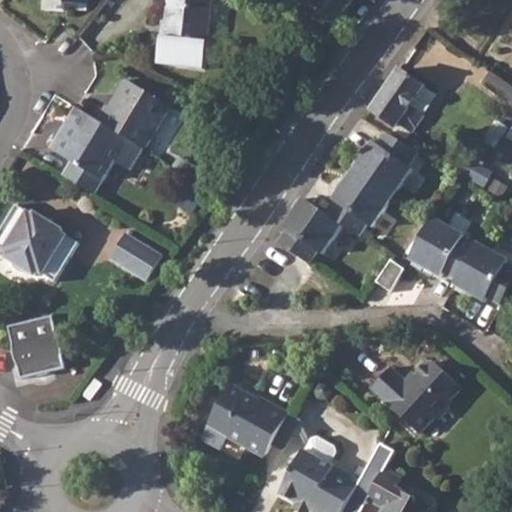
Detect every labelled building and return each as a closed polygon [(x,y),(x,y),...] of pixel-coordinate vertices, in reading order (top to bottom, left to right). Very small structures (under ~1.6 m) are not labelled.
[(45,0),(45,10),(65,11),(65,5),(88,5),(87,0),(45,0)] [(215,0),(170,0),(167,36),(161,35),(157,66),(206,72),(215,0)] [(313,0),(310,5),(336,23),(353,0),(313,0)] [(400,69),(372,110),(396,126),(400,123),(414,132),(426,115),(424,114),(437,94),(425,86),(425,85),(400,69)] [(511,84),(492,70),(483,83),(511,103),(511,84)] [(103,106),(94,121),(141,149),(142,150),(168,108),(126,82),(108,109),(103,106)] [(68,162),(60,176),(92,195),(112,162),(127,171),(141,149),(94,121),(73,108),(49,149),(68,162)] [(379,146),(374,144),(354,173),(394,201),(414,172),(410,169),(420,154),(387,134),(379,146)] [(361,239),(369,227),(373,230),(394,201),(354,173),(333,201),(338,204),(329,217),(361,239)] [(311,266),(320,254),(323,256),(344,227),(305,200),(284,229),(288,232),(279,244),(311,266)] [(14,207),(0,229),(0,250),(6,254),(4,260),(10,263),(10,266),(12,270),(15,273),(19,275),(25,276),(28,275),(33,277),(36,272),(53,282),(75,245),(60,235),(61,231),(33,213),(30,217),(14,207)] [(436,219),(412,261),(442,279),(444,274),(458,282),(477,248),(463,241),(466,237),(436,219)] [(123,234),(108,260),(143,282),(159,256),(123,234)] [(479,245),(477,248),(456,287),(486,304),(488,300),(501,307),(511,288),(511,269),(507,266),(510,262),(479,245)] [(378,283),(393,294),(407,271),(393,262),(378,283)] [(55,337),(51,318),(8,326),(11,346),(9,347),(12,363),(15,362),(18,376),(62,368),(59,353),(61,353),(58,337),(55,337)] [(389,366),(370,389),(418,434),(432,419),(439,419),(447,410),(447,402),(460,387),(432,362),(424,361),(414,374),(415,376),(408,384),(389,366)] [(205,424),(264,457),(288,411),(268,401),(267,404),(228,383),(205,424)] [(353,449),(347,467),(369,474),(381,435),(361,429),(354,449),(353,449)] [(278,493),(312,511),(340,511),(358,481),(303,450),(278,493)] [(383,468),(366,499),(383,508),(380,511),(424,511),(428,506),(395,487),(400,478),(383,468)]
